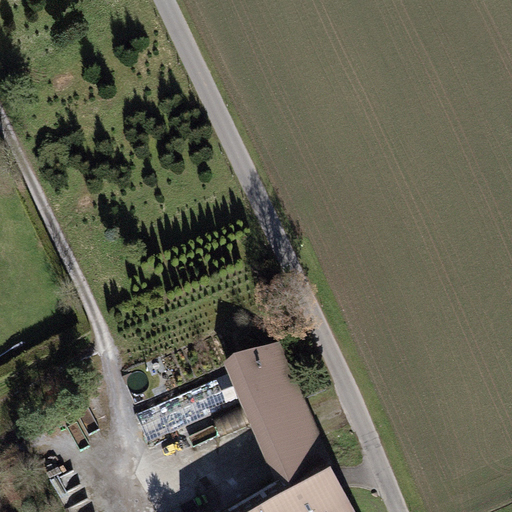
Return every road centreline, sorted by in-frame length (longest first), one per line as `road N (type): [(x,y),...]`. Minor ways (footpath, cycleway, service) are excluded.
road 1 (unclassified): [(394,511),(159,0)]
road 2 (track): [(0,471),(108,421),(118,383),(0,116)]
